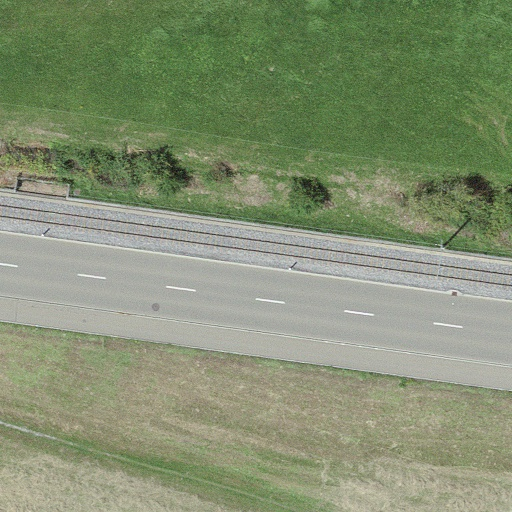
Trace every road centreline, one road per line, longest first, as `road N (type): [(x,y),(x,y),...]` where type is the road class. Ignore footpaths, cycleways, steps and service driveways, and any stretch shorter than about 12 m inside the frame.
road 1 (secondary): [(511,337),(0,266)]
road 2 (track): [(0,435),(205,511)]
